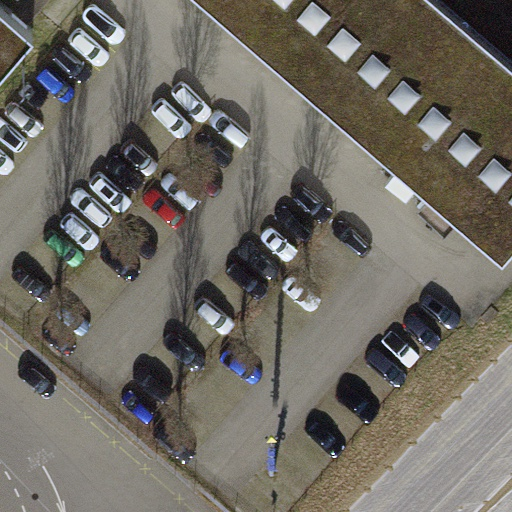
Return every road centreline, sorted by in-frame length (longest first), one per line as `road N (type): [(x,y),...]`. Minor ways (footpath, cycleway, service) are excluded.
road 1 (unknown): [(167,302),(299,139)]
road 2 (unknown): [(52,195),(190,45)]
